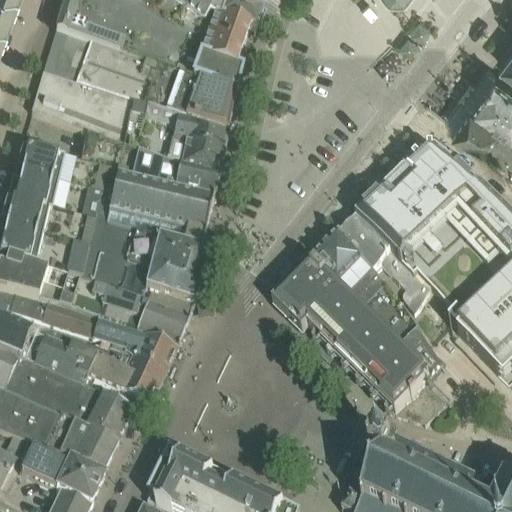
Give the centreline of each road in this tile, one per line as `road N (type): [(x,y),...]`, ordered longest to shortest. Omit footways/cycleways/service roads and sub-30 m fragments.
road 1 (unclassified): [(120,511),(182,382),(401,102)]
road 2 (unclassified): [(267,5),(401,102)]
road 3 (unclassified): [(511,194),(401,102)]
road 4 (residential): [(0,132),(40,0)]
road 5 (unclassified): [(401,102),(479,0)]
